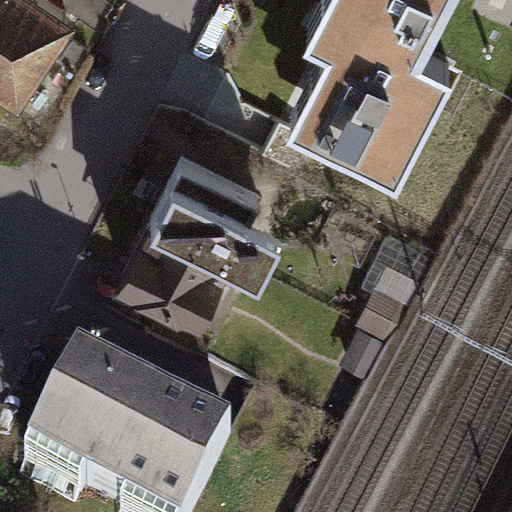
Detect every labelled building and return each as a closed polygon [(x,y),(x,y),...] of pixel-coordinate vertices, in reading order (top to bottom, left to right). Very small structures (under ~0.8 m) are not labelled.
[(69,13),(49,0),(0,0),(0,75),(18,88),(69,13)] [(326,0),(346,10),(311,76),(333,88),(318,117),(363,140),(359,149),(396,168),(451,65),(417,48),(442,0),(326,0)] [(260,195),(183,156),(153,216),(154,216),(228,254),(260,270),(282,227),(252,212),(260,195)] [(228,254),(154,216),(125,273),(199,311),(228,254)] [(382,326),(395,300),(378,291),(364,317),(382,326)] [(80,359),(21,473),(77,502),(86,484),(127,505),(123,511),(192,511),(231,438),(80,359)]
